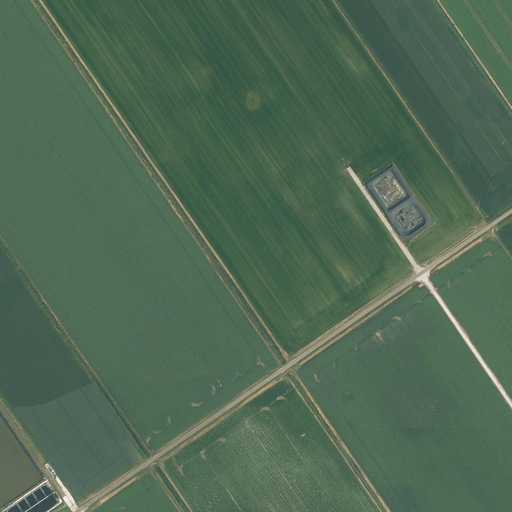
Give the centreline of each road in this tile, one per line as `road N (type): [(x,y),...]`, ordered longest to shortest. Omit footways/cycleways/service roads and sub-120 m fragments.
road 1 (unclassified): [(76,511),(511,210)]
road 2 (track): [(511,406),(421,273)]
